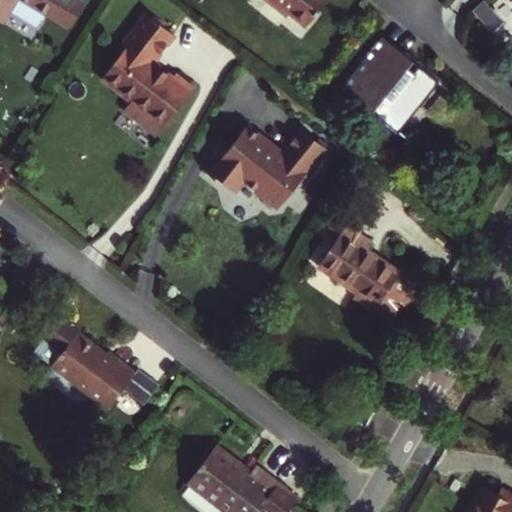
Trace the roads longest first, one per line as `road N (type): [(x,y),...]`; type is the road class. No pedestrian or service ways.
road 1 (residential): [(5,213),(374,494)]
road 2 (unknown): [(77,269),(155,177),(196,103),(208,65),(198,29)]
road 3 (residential): [(511,253),(374,494)]
road 4 (unknown): [(135,313),(178,185),(253,70)]
